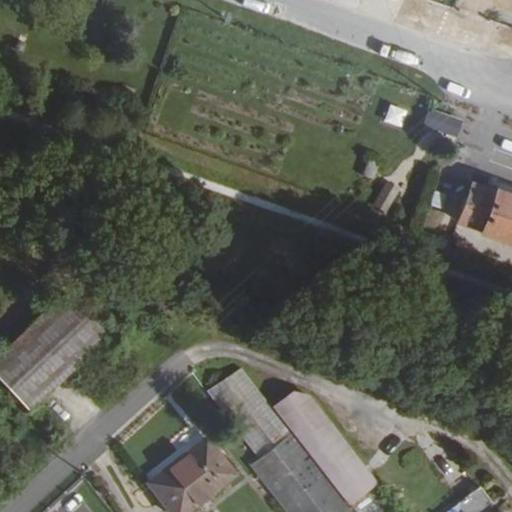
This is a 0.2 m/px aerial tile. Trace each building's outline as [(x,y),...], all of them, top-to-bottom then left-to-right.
[(385,123),(403,129),(409,110),(392,104),(385,123)] [(511,239),(511,188),(501,185),(501,189),(474,181),(461,218),(485,226),(484,229),(511,239)] [(118,334),(75,292),(0,370),(0,387),(35,420),(118,334)] [(245,364),(212,388),(265,456),(295,433),(275,405),(245,364)] [(284,398),(359,493),(379,478),(312,392),(297,388),(284,398)] [(284,398),(275,405),(295,433),(348,502),(352,499),(359,493),(284,398)] [(295,433),(265,456),(252,465),(278,498),(289,511),(355,511),(348,502),(295,433)] [(211,434),(155,477),(180,511),(184,511),(238,471),(211,434)] [(404,511),(379,478),(359,493),(373,511),(404,511)] [(503,511),(485,486),(449,511),(503,511)] [(373,511),(359,493),(352,499),(362,511),(373,511)] [(289,511),(278,498),(259,511),(289,511)]
